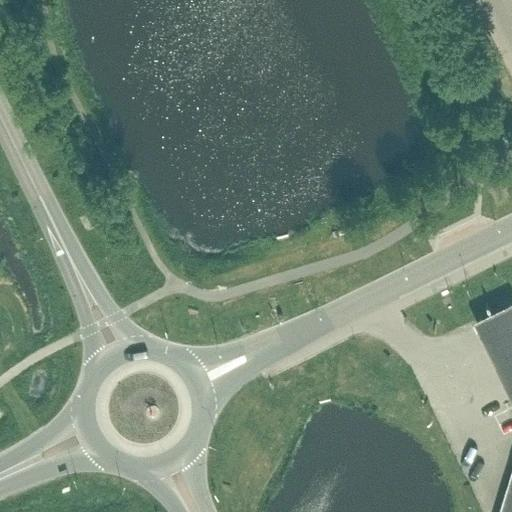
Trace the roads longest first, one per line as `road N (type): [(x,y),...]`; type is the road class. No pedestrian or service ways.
road 1 (tertiary): [(279,340),(511,227)]
road 2 (tertiary): [(70,263),(0,114)]
